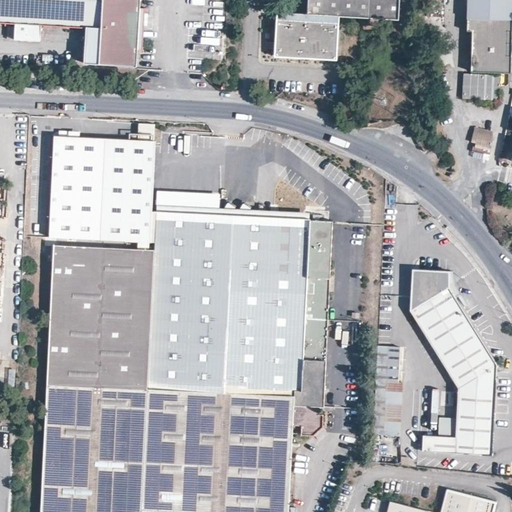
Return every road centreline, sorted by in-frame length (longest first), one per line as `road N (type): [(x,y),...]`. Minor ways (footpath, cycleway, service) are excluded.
road 1 (tertiary): [(0,99),(252,112),(298,122),(403,171),(464,225)]
road 2 (residential): [(464,225),(453,136),(455,0)]
